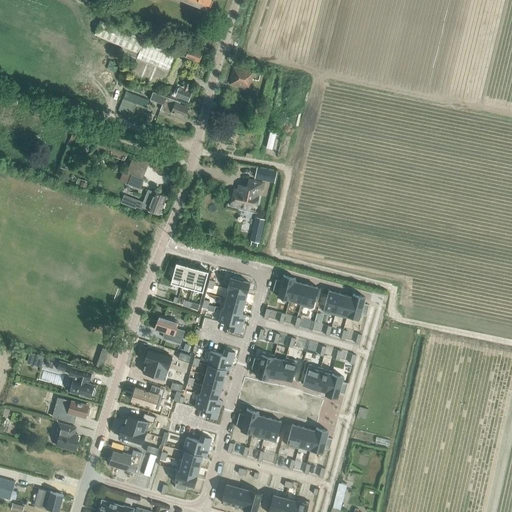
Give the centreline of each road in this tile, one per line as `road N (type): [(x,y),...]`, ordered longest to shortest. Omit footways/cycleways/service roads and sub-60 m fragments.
road 1 (track): [(195,150),(284,170),(272,245),(278,257),(392,286),(389,314),(401,321),(511,343)]
road 2 (residential): [(162,245),(256,270),(263,285),(201,508)]
road 3 (unclassified): [(162,245),(238,0)]
road 4 (unclassified): [(86,477),(162,245)]
